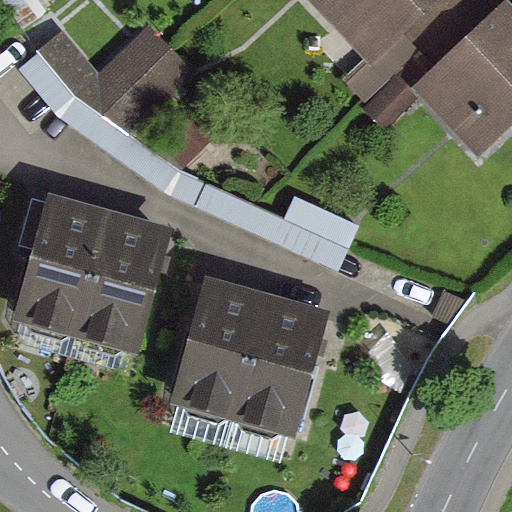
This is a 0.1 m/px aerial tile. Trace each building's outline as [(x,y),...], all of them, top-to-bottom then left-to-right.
[(322,0),(370,52),(426,0),(322,0)] [(511,16),(506,9),(425,83),(482,144),(511,116),(511,16)] [(154,108),(191,67),(148,29),(111,70),(154,108)] [(281,243),(346,268),(363,226),(297,201),(281,243)] [(106,223),(49,207),(20,315),(76,330),(106,223)] [(162,238),(106,223),(76,330),(132,345),(162,238)] [(320,320),(212,290),(184,392),(292,422),(320,320)]
